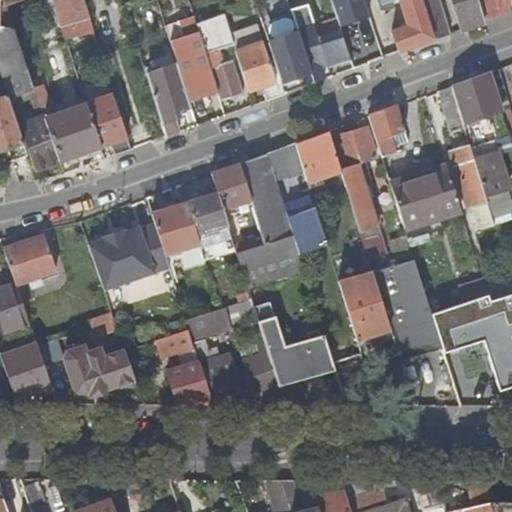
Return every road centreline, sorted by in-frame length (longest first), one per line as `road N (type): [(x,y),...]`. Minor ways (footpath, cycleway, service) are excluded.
road 1 (residential): [(0,214),(65,199),(511,39)]
road 2 (secondary): [(0,448),(237,449),(304,436),(511,437)]
